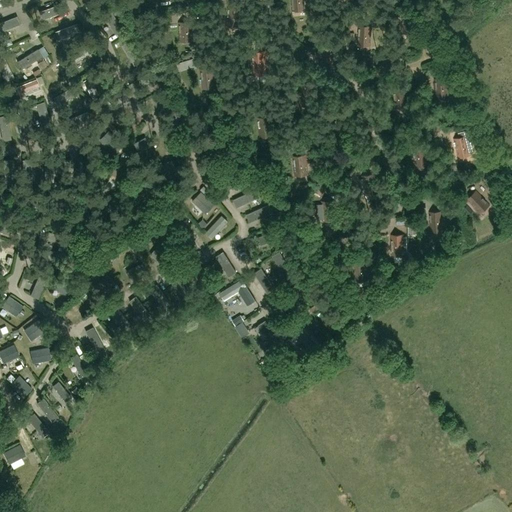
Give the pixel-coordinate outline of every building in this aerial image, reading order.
[(305,8),(304,0),(292,0),(293,9),(305,8)] [(226,24),(239,26),(241,8),(229,7),(226,24)] [(403,13),(402,30),(415,31),(416,14),(403,13)] [(51,19),(47,25),(55,31),(59,24),(51,19)] [(193,39),(192,21),(179,22),(180,39),(193,39)] [(358,43),(371,43),(372,26),(359,25),(358,43)] [(266,68),(265,51),(252,52),(253,69),(266,68)] [(31,61),(23,64),(26,70),(33,67),(31,61)] [(215,85),(213,68),(201,69),(203,86),(215,85)] [(449,95),(447,78),(435,79),(436,96),(449,95)] [(312,103),(312,86),(300,86),(300,104),(312,103)] [(408,104),(406,87),(394,88),(395,105),(408,104)] [(270,116),(258,118),(260,135),(272,133),(270,116)] [(349,134),(348,117),(335,117),(336,134),(349,134)] [(458,156),(471,153),(474,152),(468,130),(460,132),(461,137),(454,139),(458,156)] [(425,145),(413,147),(416,164),(428,162),(425,145)] [(308,172),(305,155),(293,156),(295,174),(308,172)] [(375,174),(362,176),(365,193),(377,191),(375,174)] [(137,203),(139,206),(160,194),(160,193),(158,194),(150,181),(152,180),(131,192),(133,196),(135,195),(139,202),(137,203)] [(489,204),(477,192),(468,200),(480,213),(489,204)] [(206,194),(196,203),(211,219),(221,210),(206,194)] [(244,214),(265,204),(260,194),(241,204),(242,207),(241,208),(244,214)] [(334,200),(321,201),(323,218),(335,217),(334,200)] [(174,208),(158,217),(163,228),(180,219),(174,208)] [(443,228),(442,211),(429,212),(431,229),(443,228)] [(219,243),(235,227),(227,219),(211,235),(219,243)] [(408,227),(408,235),(417,235),(417,224),(412,224),(412,227),(408,227)] [(405,252),(405,250),(406,250),(406,236),(404,236),(404,235),(392,235),(392,252),(405,252)] [(162,250),(155,257),(169,270),(176,263),(162,250)] [(368,277),(364,260),(352,263),(356,280),(368,277)] [(267,288),(272,286),(266,271),(261,273),(267,288)] [(34,296),(42,300),(51,277),(43,274),(34,296)] [(65,296),(72,285),(58,276),(50,286),(65,296)] [(15,316),(23,306),(9,296),(1,306),(15,316)] [(243,316),(247,322),(255,318),(252,312),(243,316)] [(31,340),(46,330),(39,320),(24,330),(31,340)] [(304,343),(298,336),(293,341),(298,347),(304,343)] [(19,356),(14,344),(0,350),(0,355),(3,363),(19,356)] [(33,355),(37,364),(49,359),(45,350),(33,355)] [(10,384),(23,397),(32,388),(19,375),(10,384)] [(0,441),(14,434),(9,423),(0,427),(0,441)] [(25,456),(20,444),(3,452),(9,464),(25,456)]
